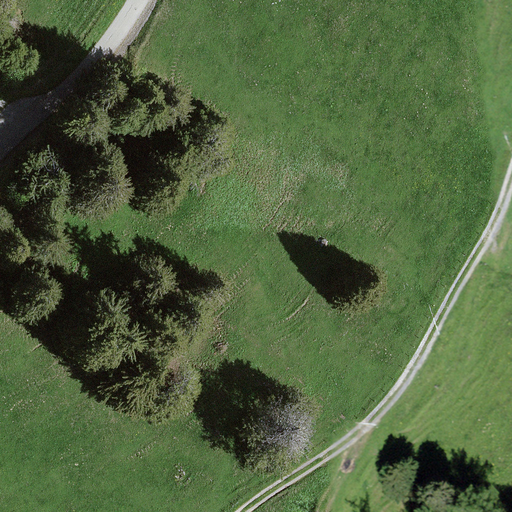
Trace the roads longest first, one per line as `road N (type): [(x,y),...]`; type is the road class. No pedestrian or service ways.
road 1 (track): [(511,173),(491,227),(395,393),(335,449),(241,511)]
road 2 (unclassified): [(138,0),(97,59),(0,149)]
